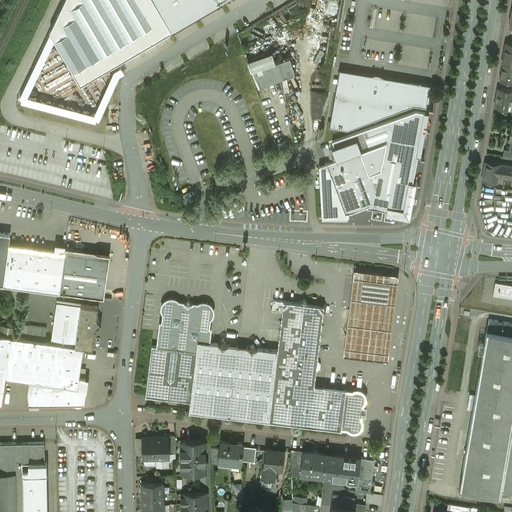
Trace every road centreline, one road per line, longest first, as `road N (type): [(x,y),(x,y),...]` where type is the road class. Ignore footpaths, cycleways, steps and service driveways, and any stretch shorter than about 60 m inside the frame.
road 1 (residential): [(432,255),(141,224)]
road 2 (secondary): [(432,255),(393,511)]
road 3 (secondary): [(474,0),(432,255)]
road 4 (secondary): [(409,511),(451,257)]
road 5 (residential): [(123,415),(366,442)]
road 6 (residential): [(141,224),(123,415)]
road 7 (secondary): [(451,257),(477,99)]
road 8 (residential): [(141,224),(0,191)]
road 9 (residential): [(0,419),(123,415)]
